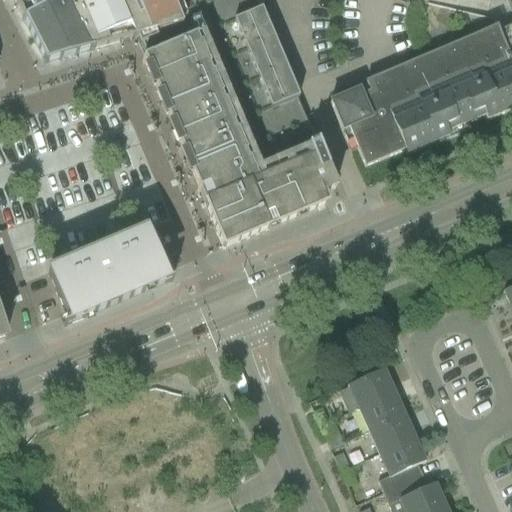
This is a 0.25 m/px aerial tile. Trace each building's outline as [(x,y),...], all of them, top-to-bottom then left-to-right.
[(10,0),(44,66),(135,40),(118,0),(10,0)] [(118,0),(135,40),(222,251),(325,208),(320,195),(334,190),(258,10),(264,0),(118,0)] [(511,111),(511,16),(511,17),(511,21),(365,85),(367,89),(329,105),(350,153),(356,150),(364,169),(404,152),(406,157),(468,130),(466,126),(484,119),(485,123),(511,111)] [(47,275),(65,317),(161,277),(143,234),(47,275)] [(511,289),(502,294),(511,317),(511,289)] [(351,399),(342,403),(347,414),(356,410),(357,412),(394,396),(383,372),(347,389),(351,399)] [(43,441),(67,511),(82,511),(159,486),(162,493),(175,488),(179,500),(223,485),(199,413),(183,418),(175,396),(43,441)] [(394,396),(357,412),(358,414),(367,435),(404,418),(394,397),(394,396)] [(320,411),(312,414),(320,431),(328,427),(320,411)] [(404,418),(367,435),(377,458),(414,441),(404,418)] [(328,427),(320,431),(326,444),(328,449),(329,451),(343,446),(339,438),(334,441),(328,427)] [(382,496),(382,497),(419,480),(414,469),(424,464),(414,441),(377,458),(387,480),(377,485),(382,496)] [(341,456),(333,460),(342,479),(350,476),(341,456)] [(350,476),(342,479),(346,490),(354,486),(350,476)] [(389,511),(439,511),(445,510),(434,486),(424,491),(419,480),(382,497),(389,511)]
